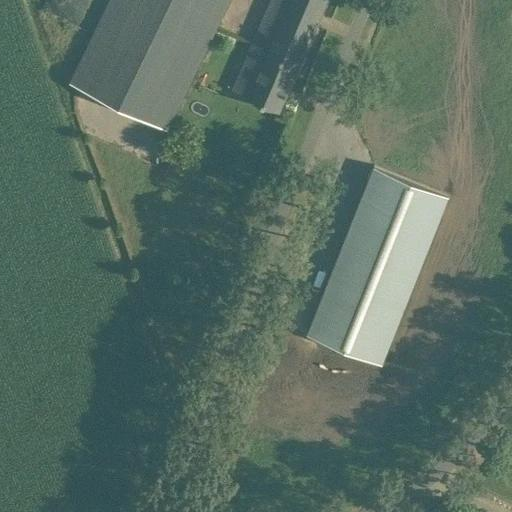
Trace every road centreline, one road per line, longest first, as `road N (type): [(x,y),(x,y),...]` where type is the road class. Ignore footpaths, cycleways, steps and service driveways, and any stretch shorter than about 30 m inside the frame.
road 1 (unclassified): [(155,511),(359,0)]
road 2 (unclassified): [(326,511),(386,485),(480,417),(511,382)]
